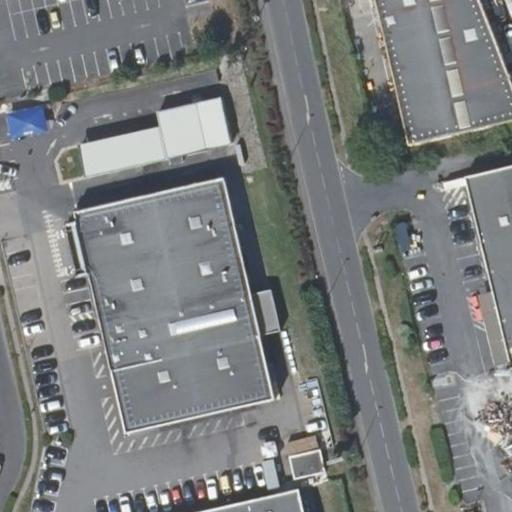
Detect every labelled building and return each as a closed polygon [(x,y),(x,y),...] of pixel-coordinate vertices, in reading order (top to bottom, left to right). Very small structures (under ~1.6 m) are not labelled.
[(511,123),(511,85),(482,0),(371,0),(401,146),(511,123)] [(255,274),(229,169),(82,205),(84,212),(96,266),(114,341),(134,427),(282,390),(268,326),(292,321),(279,269),(255,274)] [(511,172),(462,184),(488,301),(507,382),(511,405),(511,172)] [(96,266),(84,212),(73,215),(85,269),(96,266)] [(507,382),(488,301),(471,304),(488,386),(507,382)] [(320,447),(289,454),(294,478),(325,471),(320,447)] [(309,511),(305,492),(213,511),(309,511)]
